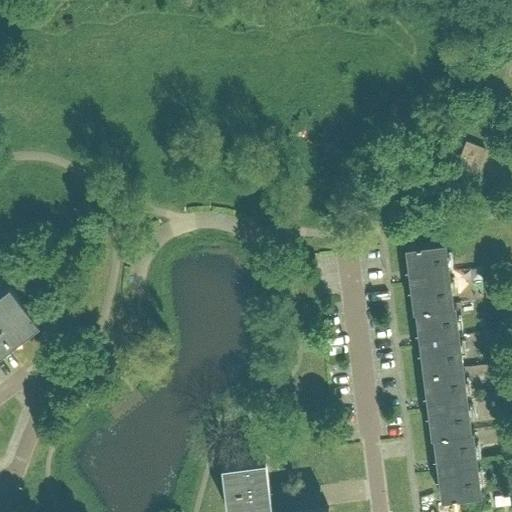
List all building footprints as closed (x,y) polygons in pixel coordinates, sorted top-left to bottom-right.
[(457,164),(474,171),(484,147),(466,140),(457,164)] [(405,243),(413,307),(414,307),(453,302),(453,301),(445,238),(405,243)] [(0,347),(40,316),(10,278),(0,285),(0,347)] [(414,307),(423,370),(463,364),(455,300),(453,301),(453,302),(414,307)] [(423,370),(431,433),(432,433),(432,432),(471,427),(463,364),(423,370)] [(432,433),(440,496),(481,491),(473,427),(471,427),(432,432),(432,433)] [(273,511),(266,453),(221,459),(227,511),(231,511),(244,510),(244,511),(329,511),(328,505),(274,511),(273,511)]
